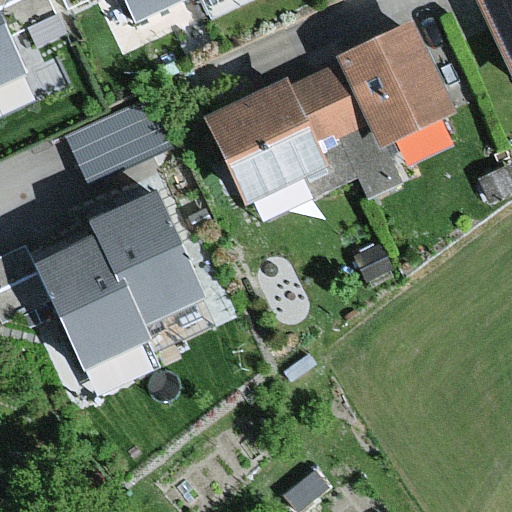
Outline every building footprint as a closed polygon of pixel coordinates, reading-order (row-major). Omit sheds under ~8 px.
[(44,0),(0,0),(0,37),(1,39),(25,28),(35,48),(61,36),(44,0)] [(88,0),(58,0),(64,12),(88,0)] [(112,0),(123,23),(170,0),(112,0)] [(511,0),(467,0),(505,84),(511,80),(511,0)] [(402,21),(328,55),(360,126),(369,145),(378,141),(443,113),(402,21)] [(0,76),(16,70),(1,39),(0,37),(0,76)] [(328,55),(274,78),(304,150),(332,138),(360,126),(328,55)] [(274,78),(192,113),(228,197),(295,169),(310,163),(304,150),(274,78)] [(145,100),(61,140),(83,185),(166,145),(145,100)] [(369,145),(360,126),(332,138),(350,178),(361,200),(398,183),(378,141),(369,145)] [(350,178),(332,138),(304,150),(310,163),(295,169),(307,196),(350,178)] [(511,172),(507,162),(472,178),(483,201),(511,187),(511,172)] [(82,219),(86,228),(134,326),(199,295),(146,187),(82,219)] [(86,228),(25,258),(47,302),(76,362),(132,335),(134,326),(86,228)] [(377,245),(352,256),(363,280),(388,269),(377,245)] [(0,254),(0,323),(0,325),(47,302),(25,258),(16,247),(0,254)]
